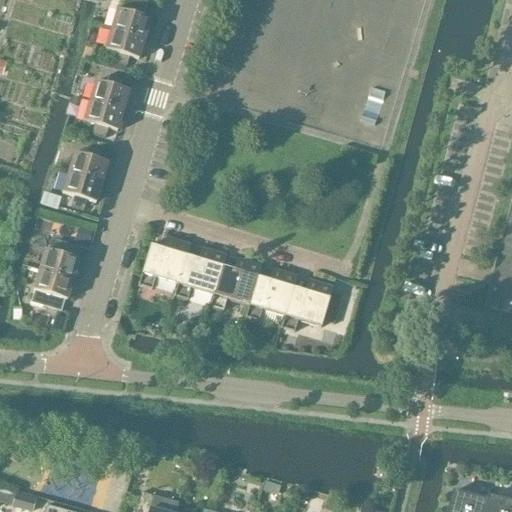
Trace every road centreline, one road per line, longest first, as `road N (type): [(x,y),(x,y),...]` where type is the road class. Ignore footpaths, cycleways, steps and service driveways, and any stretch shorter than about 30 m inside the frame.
road 1 (residential): [(75,371),(511,420)]
road 2 (residential): [(347,272),(123,207)]
road 3 (residential): [(123,207),(185,0)]
road 4 (residential): [(75,371),(123,207)]
